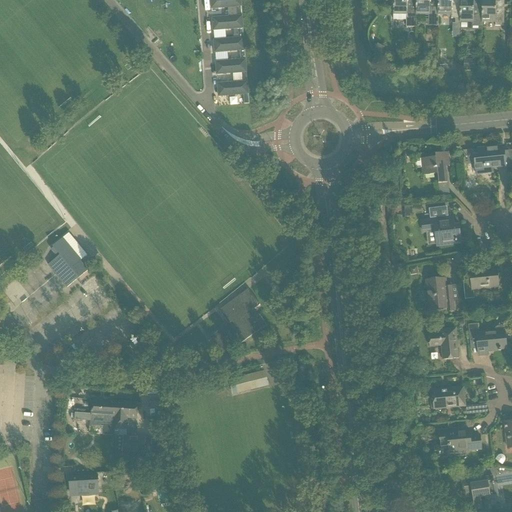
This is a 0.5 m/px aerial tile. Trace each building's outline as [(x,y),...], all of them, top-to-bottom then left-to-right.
[(236,7),(237,16),(241,16),(240,0),(210,0),(211,9),(236,7)] [(393,14),(393,20),(406,20),(406,27),(416,27),(416,14),(416,0),(393,0),(393,4),(393,14)] [(416,0),(416,14),(428,14),(428,26),(438,26),(438,15),(438,0),(416,0)] [(460,1),(460,0),(438,0),(438,15),(451,15),(451,18),(460,19),(460,1)] [(460,19),(460,22),(473,22),(473,26),(482,26),(482,22),(482,2),(482,0),(475,0),(476,1),(460,1),(460,19)] [(504,26),(504,0),(497,0),(498,2),(482,2),(482,22),(495,22),(495,26),(504,26)] [(238,29),(239,38),(243,38),(241,16),(237,16),(212,19),(213,31),(238,29)] [(240,51),(240,60),(245,60),(243,38),(239,38),(214,40),(215,53),(240,51)] [(241,72),(242,82),(247,82),(245,60),(240,60),(216,62),(217,75),(241,72)] [(244,104),(248,104),(247,82),(242,82),(217,84),(218,96),(243,94),(244,104)] [(506,167),(505,164),(503,147),(477,150),(478,156),(474,156),(474,157),(466,157),(467,171),(475,170),(476,174),(493,173),(493,167),(498,166),(498,168),(506,167)] [(445,166),(449,166),(448,153),(435,154),(435,158),(421,159),(423,176),(437,174),(438,184),(447,183),(445,166)] [(412,207),(404,207),(405,217),(412,217),(412,207)] [(425,221),(421,221),(422,233),(426,232),(434,231),(436,247),(461,244),(459,228),(459,225),(455,226),(454,217),(447,218),(446,208),(429,210),(431,220),(425,221)] [(52,262),(48,265),(56,275),(67,288),(70,285),(76,280),(84,273),(88,270),(84,265),(80,261),(81,260),(80,261),(76,256),(77,256),(77,255),(76,256),(72,252),(73,251),(72,251),(69,247),(69,246),(68,247),(62,240),(63,239),(63,238),(53,247),(53,248),(51,250),(57,257),(52,262)] [(465,298),(474,297),(473,290),(499,287),(498,278),(497,268),(470,270),(471,280),(463,281),(465,298)] [(446,287),(445,279),(427,281),(430,310),(453,308),(452,287),(446,287)] [(254,310),(261,305),(249,289),(220,311),(229,324),(209,338),(219,352),(234,341),(238,346),(245,340),(266,326),(254,310)] [(504,332),(506,329),(499,323),(491,333),(479,334),(478,324),(468,325),(470,350),(478,349),(479,356),(486,355),(486,351),(506,349),(504,332)] [(458,359),(455,329),(439,331),(440,334),(428,335),(429,348),(441,346),(443,360),(458,359)] [(235,379),(230,380),(233,394),(238,393),(268,385),(264,372),(235,379)] [(433,410),(465,407),(463,387),(431,390),(433,410)] [(93,400),(92,414),(76,413),(75,420),(95,422),(94,426),(113,427),(113,429),(114,429),(116,402),(93,400)] [(116,402),(114,429),(126,430),(127,418),(137,419),(138,403),(116,402)] [(439,430),(440,447),(448,446),(449,453),(481,450),(480,435),(470,436),(469,431),(463,431),(463,428),(439,430)] [(115,437),(114,453),(116,453),(116,463),(118,463),(123,463),(123,465),(131,465),(145,465),(145,454),(154,454),(155,437),(127,437),(115,437)] [(497,456),(495,460),(502,465),(504,462),(505,460),(505,457),(503,456),(501,455),(499,455),(497,456)] [(493,465),(492,456),(484,457),(484,464),(487,463),(487,466),(493,465)] [(143,477),(144,466),(131,465),(131,477),(143,477)] [(470,480),(460,481),(463,494),(471,493),(474,509),(482,508),(480,498),(490,496),(495,495),(493,485),(494,485),(493,476),(470,480)] [(98,477),(70,478),(71,492),(80,491),(80,494),(89,494),(89,492),(89,491),(93,491),(99,490),(98,477)]
